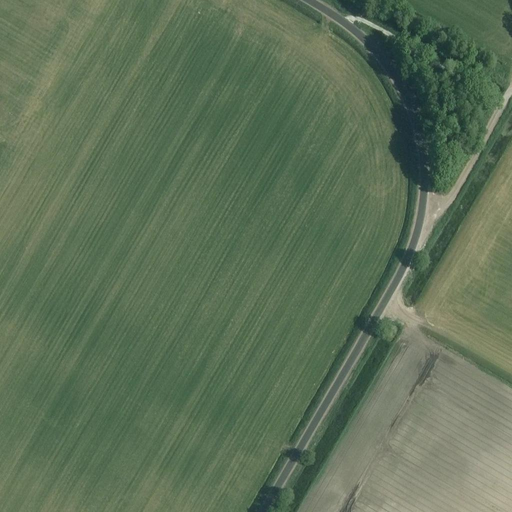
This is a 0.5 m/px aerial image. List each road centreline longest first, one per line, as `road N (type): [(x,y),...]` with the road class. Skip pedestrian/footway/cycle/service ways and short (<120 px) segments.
road 1 (unclassified): [(263,511),(389,295),(424,203),(422,144),(404,92),(373,46),(308,0)]
road 2 (track): [(506,96),(438,214),(417,232)]
